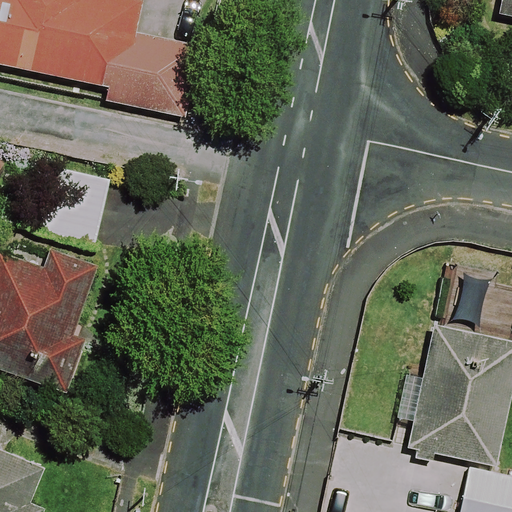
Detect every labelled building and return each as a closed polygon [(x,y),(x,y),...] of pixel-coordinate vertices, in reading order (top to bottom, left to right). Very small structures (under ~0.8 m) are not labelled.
[(0,0),(0,65),(108,88),(105,101),(187,118),(201,52),(133,38),(140,0),(0,0)] [(511,0),(502,0),(498,14),(511,17),(511,0)] [(116,180),(51,165),(35,234),(99,249),(116,180)] [(105,283),(0,250),(0,370),(70,393),(105,283)] [(511,511),(511,477),(496,474),(511,393),(511,344),(435,329),(410,453),(469,465),(459,511),(511,511)] [(48,471),(0,449),(0,511),(44,511),(46,508),(34,503),(48,471)]
